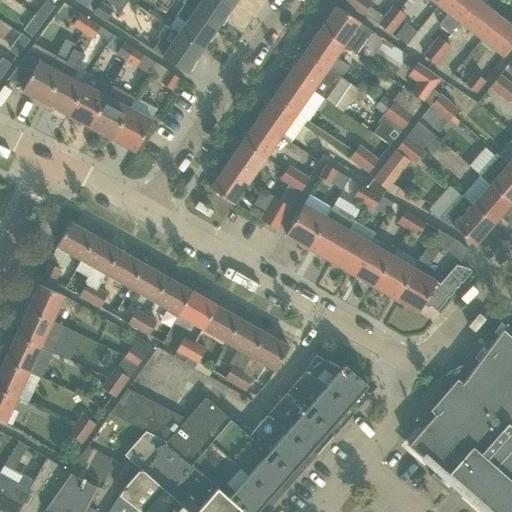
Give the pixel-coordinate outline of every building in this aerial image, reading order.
[(45,0),(35,14),(42,19),(53,5),(47,0),(45,0)] [(127,0),(104,0),(120,11),(128,0),(127,0)] [(183,0),(182,2),(185,4),(217,27),(232,4),(226,0),(183,0)] [(339,0),(340,0),(362,15),(363,14),(367,8),(371,2),(368,0),(339,0)] [(441,0),(438,4),(449,12),(439,25),(450,34),(460,21),(476,0),(441,0)] [(476,0),(460,21),(481,38),(498,16),(477,0),(476,0)] [(92,13),(105,21),(112,8),(100,1),(92,13)] [(186,22),(178,34),(201,49),(217,27),(184,4),(177,16),(186,22)] [(336,5),(320,29),(343,45),(355,53),(370,31),(359,23),(359,22),(336,5)] [(392,5),(384,14),(398,25),(405,15),(392,5)] [(35,14),(24,29),(31,34),(42,19),(35,14)] [(90,19),(82,14),(73,28),(80,32),(90,19)] [(391,34),(398,25),(384,14),(377,24),(391,34)] [(511,44),(511,26),(498,16),(481,38),(504,55),(511,44)] [(100,25),(90,19),(80,32),(91,39),(100,25)] [(405,23),(395,35),(407,44),(416,32),(405,23)] [(335,56),(343,45),(320,29),(304,51),(342,78),(342,77),(350,66),(335,56)] [(21,34),(9,49),(16,54),(28,39),(21,34)] [(160,40),(153,50),(185,72),(201,49),(178,34),(170,46),(160,40)] [(451,46),(444,41),(437,36),(430,45),(444,56),(451,46)] [(27,53),(7,78),(23,87),(21,90),(23,91),(23,89),(33,95),(33,96),(44,102),(61,71),(60,70),(64,61),(67,62),(74,49),(76,45),(65,40),(56,57),(51,66),(27,53)] [(135,47),(124,41),(116,56),(126,61),(135,47)] [(423,55),(429,60),(431,62),(432,61),(437,65),(444,56),(430,45),(423,55)] [(143,52),(135,47),(126,61),(135,67),(143,52)] [(61,71),(44,102),(57,109),(57,107),(67,113),(83,83),(73,77),(85,55),(74,49),(67,62),(64,61),(60,70),(61,71)] [(304,51),(288,74),(312,90),(326,100),(342,78),(304,51)] [(0,61),(0,76),(9,64),(2,58),(0,61)] [(425,69),(410,91),(423,100),(439,78),(425,69)] [(168,70),(160,81),(170,89),(178,78),(168,70)] [(476,93),(485,81),(474,72),(465,84),(476,93)] [(89,126),(105,95),(95,89),(100,80),(88,74),(83,83),(67,113),(66,114),(67,115),(68,113),(78,119),(77,120),(89,126)] [(296,112),(312,90),(288,74),(273,96),(296,112)] [(500,74),(494,80),(489,87),(498,94),(509,81),(500,74)] [(498,94),(508,102),(511,96),(511,83),(509,81),(498,94)] [(102,132),(112,137),(128,107),(135,96),(112,84),(111,86),(105,95),(89,126),(102,133),(102,132)] [(391,102),(387,108),(406,124),(411,118),(420,105),(418,104),(420,100),(401,86),(397,91),(404,96),(396,106),(391,102)] [(438,114),(449,102),(440,94),(429,106),(438,114)] [(257,119),(280,135),(296,112),(273,96),(257,119)] [(390,102),(383,96),(378,102),(387,108),(391,102),(390,102)] [(387,108),(378,102),(374,107),(382,114),(387,108)] [(438,114),(429,106),(420,117),(438,133),(447,122),(453,116),(458,110),(449,102),(438,114)] [(140,113),(128,107),(112,137),(111,138),(112,139),(113,137),(123,143),(123,144),(134,150),(135,151),(152,119),(157,109),(146,103),(140,113)] [(382,114),(402,129),(406,124),(387,108),(382,114)] [(401,129),(382,114),(375,123),(378,125),(372,132),(389,144),(401,129)] [(257,119),(241,142),(265,157),(280,135),(257,119)] [(418,120),(401,142),(396,149),(405,156),(415,143),(422,149),(424,146),(433,153),(441,143),(434,138),(436,136),(433,134),(434,133),(430,130),(418,120)] [(225,165),(248,181),(265,157),(241,142),(225,165)] [(415,164),(420,157),(425,151),(422,149),(415,143),(405,156),(415,164)] [(349,158),(358,165),(369,152),(361,144),(349,158)] [(382,164),(397,176),(409,161),(394,149),(382,164)] [(370,152),(358,165),(367,172),(378,159),(370,152)] [(495,153),(477,173),(489,183),(511,202),(511,200),(511,167),(507,163),(495,153)] [(318,176),(330,184),(338,171),(326,164),(318,176)] [(248,181),(225,165),(210,187),(233,203),(248,181)] [(287,166),(283,172),(304,184),(308,178),(301,174),(287,166)] [(288,184),(279,200),(290,206),(304,184),(283,172),(279,179),(288,184)] [(371,179),(364,187),(380,196),(385,189),(371,179)] [(471,204),(492,223),(511,202),(489,183),(471,204)] [(363,204),(370,192),(359,186),(352,197),(363,204)] [(396,187),(393,194),(418,206),(421,200),(396,187)] [(370,192),(363,204),(374,210),(381,199),(370,192)] [(474,244),(492,223),(471,204),(459,194),(439,217),(452,225),(459,231),(474,244)] [(260,219),(277,229),(290,206),(279,200),(273,196),(260,219)] [(308,247),(326,216),(325,215),(303,203),(295,217),(285,234),(286,234),(287,233),(297,239),(296,240),(307,246),(308,247)] [(332,205),(326,216),(308,247),(319,253),(320,252),(330,258),(329,259),(329,260),(347,228),(354,217),(332,205)] [(407,230),(414,217),(403,211),(396,224),(407,230)] [(407,230),(418,236),(425,223),(414,217),(407,230)] [(81,259),(94,236),(69,222),(56,244),(81,259)] [(331,259),(335,261),(340,264),(340,265),(352,272),(370,241),(347,228),(329,260),(330,260),(331,259)] [(459,261),(469,250),(457,240),(437,229),(430,240),(440,246),(449,252),(459,261)] [(81,259),(105,272),(118,250),(94,236),(81,259)] [(352,272),(359,276),(363,279),(364,278),(374,284),(373,285),(392,253),(370,241),(352,272)] [(118,250),(105,272),(130,286),(142,264),(118,250)] [(415,266),(413,265),(395,297),(407,305),(408,304),(418,309),(417,311),(418,311),(422,304),(427,307),(426,308),(427,308),(429,305),(433,308),(433,309),(436,310),(471,270),(468,268),(456,264),(438,285),(423,276),(433,257),(423,252),(415,266)] [(375,284),(384,289),(385,290),(384,291),(395,297),(413,265),(392,253),(373,285),(374,286),(375,284)] [(53,282),(59,268),(48,263),(42,277),(53,282)] [(130,286),(154,300),(167,277),(142,264),(130,286)] [(154,300),(179,314),(191,291),(167,277),(154,300)] [(79,294),(89,300),(97,286),(87,280),(79,294)] [(39,284),(27,310),(51,321),(63,295),(39,284)] [(97,286),(89,300),(99,306),(107,292),(97,286)] [(179,314),(202,327),(215,305),(191,291),(179,314)] [(227,341),(240,319),(215,305),(202,327),(227,341)] [(127,322),(137,328),(145,313),(135,308),(127,322)] [(27,310),(15,335),(40,347),(52,352),(64,327),(51,321),(27,310)] [(145,313),(137,328),(148,334),(155,319),(145,313)] [(238,348),(229,365),(231,366),(224,378),(234,384),(263,332),(240,319),(227,341),(238,348)] [(511,511),(511,329),(506,324),(399,446),(432,475),(449,489),(475,511),(511,511)] [(288,346),(263,332),(234,384),(244,390),(252,377),(255,379),(264,363),(275,369),(288,346)] [(40,347),(15,335),(4,361),(28,372),(40,347)] [(176,351),(173,357),(183,363),(187,356),(194,344),(183,338),(176,351)] [(205,350),(194,344),(187,356),(198,362),(205,350)] [(132,346),(124,357),(136,365),(143,353),(132,346)] [(306,368),(304,370),(348,406),(358,394),(355,389),(359,384),(363,388),(367,384),(344,364),(339,369),(314,353),(314,355),(306,368)] [(107,377),(122,388),(129,378),(127,377),(136,365),(124,357),(116,369),(114,368),(107,377)] [(4,361),(0,369),(0,389),(16,397),(28,372),(4,361)] [(348,406),(304,370),(286,392),(327,427),(330,424),(327,421),(331,416),(336,419),(348,406)] [(100,387),(115,397),(122,388),(107,377),(100,387)] [(111,412),(127,421),(140,395),(128,388),(111,412)] [(16,397),(0,389),(0,421),(5,423),(16,397)] [(267,414),(309,450),(320,438),(316,433),(320,428),(324,431),(327,427),(286,392),(267,414)] [(127,421),(141,429),(154,403),(140,395),(127,421)] [(165,445),(177,455),(219,410),(206,399),(186,421),(165,445)] [(144,434),(154,439),(168,411),(154,403),(141,429),(145,432),(144,434)] [(219,410),(177,455),(241,509),(245,511),(253,511),(250,509),(254,504),(259,507),(281,482),(278,477),(282,472),(285,475),(289,471),(249,436),(230,420),(219,410)] [(154,439),(165,445),(186,421),(168,411),(154,439)] [(74,424),(89,434),(96,425),(81,414),(74,424)] [(249,436),(289,471),(291,468),(288,465),(292,460),(298,463),(309,450),(267,414),(249,436)] [(67,434),(82,444),(89,434),(74,424),(67,434)] [(119,496),(134,508),(139,511),(243,511),(245,511),(241,509),(177,455),(165,445),(154,439),(144,434),(124,455),(140,469),(139,470),(124,457),(119,462),(104,482),(105,482),(112,472),(127,484),(125,486),(119,496)] [(3,464),(14,470),(27,445),(18,441),(3,464)] [(104,482),(119,462),(90,442),(73,465),(104,482)] [(0,511),(37,511),(40,508),(68,471),(46,457),(28,489),(0,473),(0,511)] [(45,510),(44,511),(83,511),(87,505),(86,505),(96,486),(70,472),(68,471),(40,508),(45,510)] [(132,511),(134,508),(119,496),(108,511),(132,511)]
